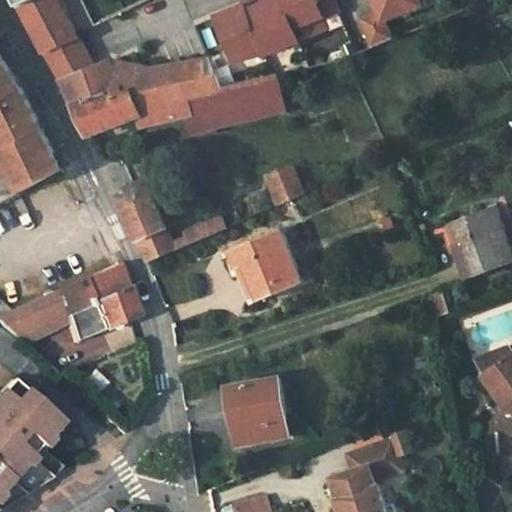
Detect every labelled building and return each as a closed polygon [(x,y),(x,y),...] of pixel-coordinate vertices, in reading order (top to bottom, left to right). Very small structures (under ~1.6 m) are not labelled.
[(31,0),(22,5),(47,51),(80,35),(61,0),(31,0)] [(240,62),(268,51),(269,54),(304,40),(298,27),(343,8),(339,0),(276,0),(267,4),(264,0),(254,0),(248,3),(249,5),(221,17),(240,62)] [(396,37),(388,18),(426,3),(424,0),(378,0),(384,12),(366,19),(377,44),(396,37)] [(57,68),(62,78),(97,66),(80,35),(47,51),(57,68)] [(8,85),(16,79),(0,55),(0,147),(14,176),(55,155),(43,130),(33,134),(28,124),(38,119),(22,89),(14,95),(8,85)] [(210,57),(150,67),(165,70),(169,84),(218,74),(210,57)] [(97,66),(62,78),(92,134),(145,115),(133,90),(124,93),(113,60),(97,66)] [(150,67),(113,60),(124,93),(133,90),(145,115),(148,122),(176,116),(169,84),(165,70),(150,67)] [(189,99),(225,89),(218,74),(169,84),(176,116),(192,113),(189,99)] [(189,99),(192,113),(196,128),(283,106),(276,77),(225,89),(189,99)] [(19,83),(16,79),(8,85),(14,95),(22,89),(19,83)] [(40,124),(38,119),(28,124),(33,134),(43,130),(40,124)] [(14,176),(22,192),(43,181),(63,170),(55,155),(14,176)] [(267,176),(280,204),(306,193),(293,164),(267,176)] [(136,236),(166,223),(149,184),(135,181),(118,196),(136,236)] [(446,225),(455,248),(464,245),(475,276),(511,261),(511,247),(497,205),(446,225)] [(223,214),(209,220),(215,233),(228,227),(223,214)] [(185,230),(190,243),(215,233),(209,220),(185,230)] [(136,236),(148,261),(177,249),(166,223),(136,236)] [(231,250),(238,267),(246,263),(262,300),(305,282),(283,227),(231,250)] [(464,245),(455,248),(467,279),(475,276),(464,245)] [(246,263),(238,267),(254,303),(262,300),(246,263)] [(119,268),(64,292),(72,315),(79,340),(136,315),(119,268)] [(442,290),(427,296),(431,316),(450,309),(442,290)] [(51,297),(37,303),(49,327),(72,315),(64,292),(51,297)] [(0,326),(18,342),(49,327),(37,303),(0,317),(0,326)] [(476,360),(488,376),(511,357),(511,347),(510,346),(476,360)] [(510,411),(507,411),(510,431),(511,430),(511,357),(488,376),(485,378),(510,411)] [(291,434),(281,377),(230,386),(237,429),(266,425),(268,438),(291,434)] [(48,439),(46,434),(37,444),(19,428),(19,415),(32,400),(10,380),(0,391),(0,501),(18,487),(26,491),(45,473),(50,478),(52,477),(61,466),(41,447),(48,439)] [(37,444),(46,434),(57,422),(32,400),(19,415),(19,428),(37,444)] [(511,430),(510,431),(507,411),(501,412),(505,453),(511,452),(511,430)] [(266,425),(237,429),(240,443),(268,438),(266,425)] [(338,499),(342,511),(391,511),(387,500),(381,483),(378,484),(375,476),(394,469),(393,466),(403,462),(394,438),(348,454),(354,471),(334,478),(341,498),(338,499)] [(400,511),(395,497),(387,500),(391,511),(400,511)] [(231,506),(232,511),(263,511),(260,498),(231,506)]
